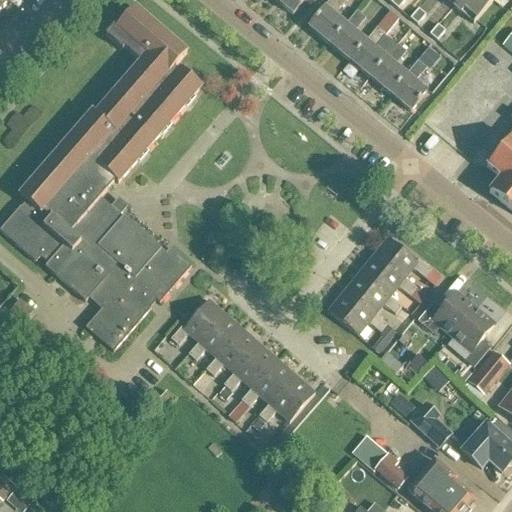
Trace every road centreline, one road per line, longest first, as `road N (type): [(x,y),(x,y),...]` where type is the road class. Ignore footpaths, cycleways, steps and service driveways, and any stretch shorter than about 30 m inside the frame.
road 1 (residential): [(281,328),(414,169)]
road 2 (residential): [(162,193),(283,56)]
road 3 (unclassified): [(414,169),(283,56)]
road 4 (unclassified): [(511,249),(414,169)]
